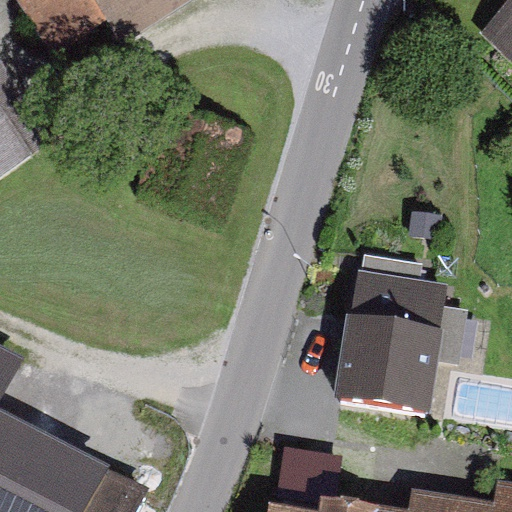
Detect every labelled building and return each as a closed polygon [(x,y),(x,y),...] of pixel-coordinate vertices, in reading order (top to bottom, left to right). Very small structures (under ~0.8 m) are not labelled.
[(12,0),(57,66),(108,34),(126,55),(210,0),(12,0)] [(511,8),(483,39),(511,68),(511,8)] [(0,187),(55,149),(0,66),(0,187)] [(256,141),(167,112),(138,201),(224,230),(256,141)] [(443,220),(416,217),(414,241),(441,245),(443,220)] [(353,327),(348,326),(336,411),(433,425),(445,342),(441,341),(449,293),(421,288),(424,270),(366,261),(363,279),(360,279),(353,327)] [(29,376),(0,361),(0,430),(2,431),(29,376)] [(143,511),(151,496),(2,431),(0,430),(0,511),(143,511)] [(511,511),(511,494),(499,493),(497,511),(415,498),(413,511),(328,511),(323,511),(511,511)]
